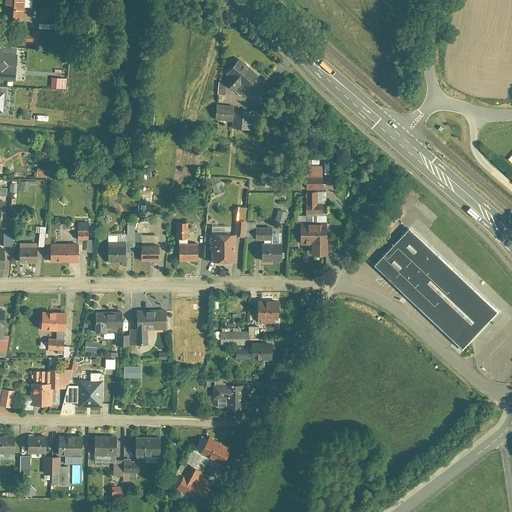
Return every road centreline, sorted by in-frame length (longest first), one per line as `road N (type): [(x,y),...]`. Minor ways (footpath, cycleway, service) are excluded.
road 1 (residential): [(0,419),(255,425),(332,287)]
road 2 (residential): [(332,287),(0,285)]
road 3 (unclassified): [(332,287),(382,304),(483,390),(511,397)]
road 4 (primary): [(243,0),(400,138)]
road 5 (primary): [(400,138),(511,240)]
road 6 (residential): [(511,422),(400,511)]
